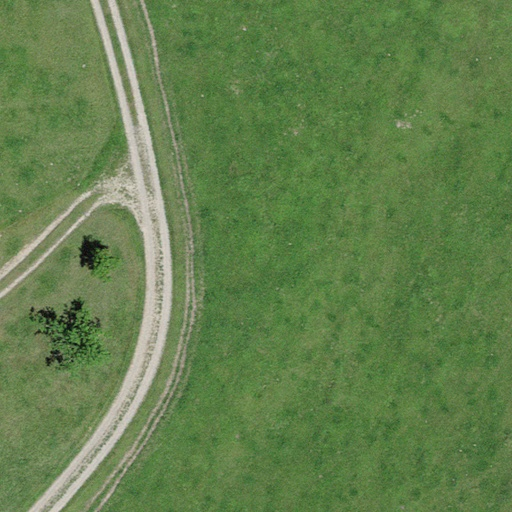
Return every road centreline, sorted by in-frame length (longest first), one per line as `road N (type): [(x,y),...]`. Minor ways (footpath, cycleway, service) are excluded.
road 1 (track): [(102,0),(159,228),(157,302),(147,364),(102,455),(46,511)]
road 2 (track): [(150,185),(107,193),(0,288)]
